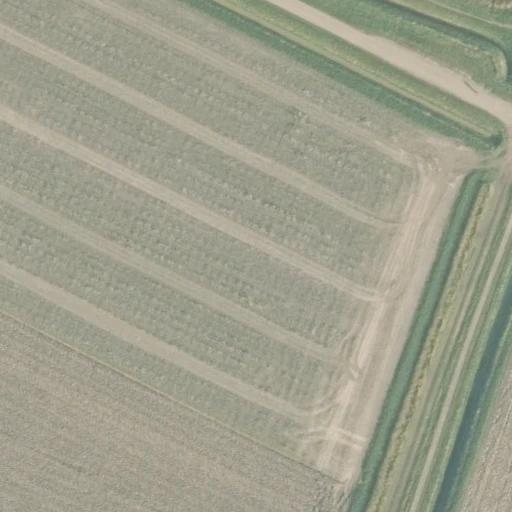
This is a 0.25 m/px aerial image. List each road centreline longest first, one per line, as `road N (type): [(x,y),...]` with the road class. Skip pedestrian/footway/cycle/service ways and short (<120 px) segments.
road 1 (track): [(387,511),(511,144)]
road 2 (unclassified): [(511,115),(282,0)]
